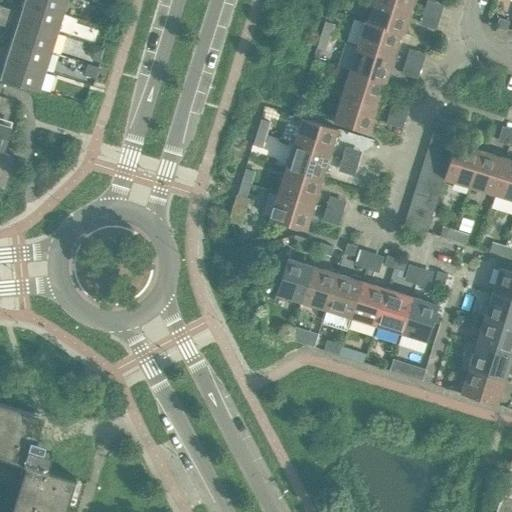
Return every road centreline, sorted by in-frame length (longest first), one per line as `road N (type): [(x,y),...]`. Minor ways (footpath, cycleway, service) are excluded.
road 1 (tertiary): [(273,511),(160,296)]
road 2 (tertiary): [(149,223),(218,0)]
road 3 (tertiary): [(174,0),(113,209)]
road 4 (tertiary): [(124,321),(222,511)]
